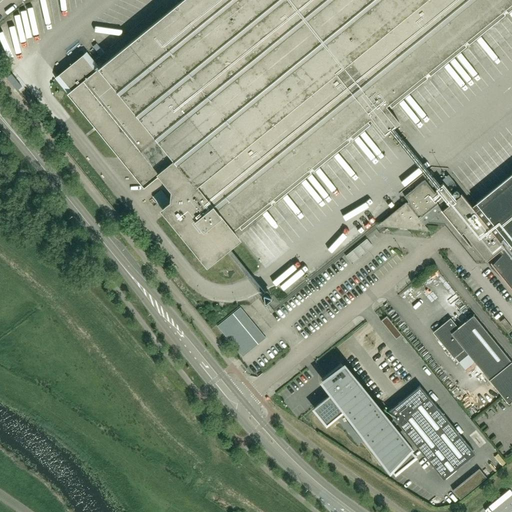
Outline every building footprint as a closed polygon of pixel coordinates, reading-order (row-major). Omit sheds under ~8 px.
[(389,109),(511,8),(511,0),(182,0),(99,67),(87,52),(55,78),(144,187),(159,174),(178,197),(162,210),(207,265),(239,239),(233,231),(238,226),(241,230),(373,123),(383,135),(399,121),(389,109)] [(8,78),(18,90),(23,87),(13,74),(8,78)] [(511,173),(476,203),(472,206),(462,194),(461,195),(456,199),(443,183),(436,189),(449,205),(442,211),(443,213),(443,212),(461,235),(462,234),(461,233),(463,232),(476,248),(487,261),(499,251),(502,255),(491,267),(492,269),(505,279),(511,287),(511,173)] [(418,216),(416,214),(412,210),(406,202),(390,215),(390,216),(391,217),(387,221),(390,224),(400,225),(400,227),(400,229),(407,229),(407,228),(407,226),(423,228),(423,227),(421,224),(417,220),(419,219),(419,218),(418,217),(418,216)] [(372,234),(273,314),(279,322),(379,242),(372,234)] [(272,297),(267,291),(265,291),(261,294),(261,296),(266,303),(268,303),(272,300),(272,298),(272,297)] [(511,400),(511,362),(474,315),(458,328),(450,318),(437,329),(438,330),(438,336),(437,337),(454,358),(464,349),(509,404),(511,400)] [(402,335),(387,316),(381,321),(396,340),(402,335)] [(388,421),(361,388),(363,387),(358,381),(356,382),(341,362),(321,378),(332,392),(314,407),(328,425),(347,409),(369,437),(366,439),(394,473),(416,455),(406,443),(403,445),(390,429),(398,423),(443,479),(475,453),(420,386),(388,411),(393,417),(388,421)] [(489,458),(493,455),(485,446),(482,449),(489,458)]
